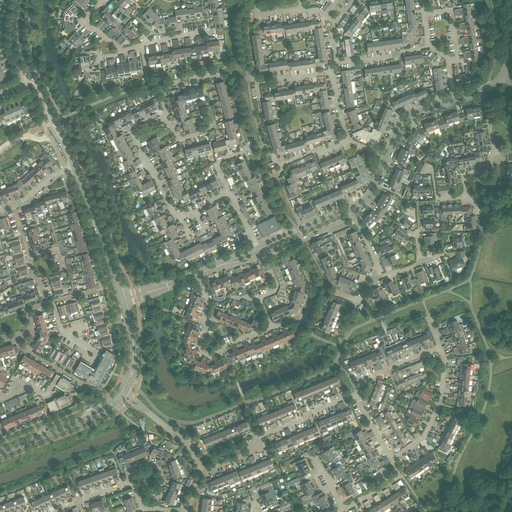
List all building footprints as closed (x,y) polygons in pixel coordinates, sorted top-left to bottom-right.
[(64,4),(75,15),(77,17),(78,17),(75,15),(79,10),(82,13),(81,12),(83,9),(74,0),(73,0),(75,1),(73,4),(71,3),(67,7),(64,4)] [(74,0),(83,9),(85,10),(82,7),(86,3),(89,6),(88,4),(90,1),(92,3),(89,0),(74,0)] [(376,11),(374,2),(369,3),(369,6),(366,6),(365,6),(368,11),(369,12),(376,11)] [(414,4),(406,5),(407,11),(415,10),(414,9),(414,5),(416,5),(416,2),(414,3),(414,4)] [(219,8),(218,3),(208,4),(209,8),(206,9),(206,11),(209,11),(209,10),(212,9),(222,8),(219,8)] [(363,5),(361,8),(357,12),(365,18),(369,12),(368,11),(365,6),(363,3),(362,5),(363,5)] [(464,8),(457,9),(454,10),(455,13),(457,13),(472,11),(470,3),(463,5),(464,8)] [(61,21),(73,20),(72,18),(75,15),(64,4),(67,7),(63,12),(64,13),(63,15),(63,17),(59,18),(61,18),(61,21)] [(103,25),(111,16),(107,12),(109,9),(106,7),(99,14),(102,17),(101,18),(103,20),(101,23),(103,25)] [(196,8),(197,17),(201,17),(202,20),(204,19),(204,16),(203,16),(201,7),(196,8)] [(146,23),(148,21),(155,13),(149,8),(143,15),(146,19),(144,21),(146,23)] [(191,18),(189,8),(183,9),(184,19),(188,19),(189,22),(191,21),(191,18)] [(197,17),(196,8),(189,8),(191,18),(195,18),(195,21),(198,20),(197,17)] [(223,15),(222,8),(212,9),(213,14),(210,15),(210,17),(214,17),(223,15)] [(415,10),(407,11),(408,17),(415,16),(415,15),(415,11),(417,11),(417,8),(414,9),(415,10)] [(183,9),(175,11),(176,16),(177,20),(182,20),(182,23),(185,22),(184,19),(183,9)] [(465,15),(465,19),(473,18),(472,11),(457,13),(458,16),(465,15)] [(365,18),(357,12),(354,17),(362,22),(365,18)] [(160,18),(155,13),(148,21),(151,23),(149,26),(151,27),(153,25),(160,18)] [(416,22),(416,21),(416,17),(418,16),(418,14),(415,15),(415,16),(408,17),(409,23),(416,22)] [(224,22),(223,15),(214,17),(214,21),(211,21),(211,24),(214,23),(224,22)] [(110,26),(116,20),(111,16),(103,25),(105,27),(108,24),(110,26)] [(178,26),(177,20),(176,16),(171,17),(172,27),(176,26),(177,30),(179,29),(178,26)] [(171,17),(161,19),(163,28),(170,27),(170,31),(173,30),(172,27),(171,17)] [(354,17),(351,21),(358,27),(362,22),(354,17)] [(161,19),(160,18),(153,25),(157,29),(160,29),(161,32),(163,32),(163,28),(161,19)] [(473,18),(465,19),(466,23),(459,24),(459,27),(474,25),(473,18)] [(275,24),(276,32),(284,31),(283,26),(282,26),(281,19),(278,20),(279,24),(275,24)] [(65,37),(76,26),(73,23),(73,20),(61,21),(61,24),(59,24),(63,24),(63,27),(65,29),(64,30),(68,34),(65,37)] [(112,33),(120,24),(116,20),(110,26),(112,28),(109,31),(112,33)] [(284,31),(285,31),(286,33),(292,32),(290,20),(288,21),(288,25),(283,26),(284,31)] [(314,21),(315,29),(322,28),(321,22),(316,22),(316,20),(314,21)] [(410,29),(417,28),(417,23),(419,22),(419,20),(416,21),(416,22),(409,23),(410,29)] [(351,21),(347,26),(355,32),(358,27),(351,21)] [(225,27),(224,22),(214,23),(215,27),(212,28),(212,30),(216,30),(216,29),(225,27)] [(78,23),(76,26),(65,37),(67,36),(70,39),(68,40),(73,44),(70,47),(80,36),(76,32),(79,29),(77,30),(74,28),(78,24),(78,23)] [(120,24),(112,33),(114,35),(117,32),(119,34),(120,33),(125,28),(120,24)] [(467,29),(467,33),(475,32),(474,25),(459,27),(460,30),(467,29)] [(126,26),(125,28),(120,33),(122,35),(120,38),(122,40),(130,30),(126,26)] [(351,37),(355,32),(347,26),(344,31),(346,33),(344,35),(351,37)] [(252,36),(259,35),(258,27),(256,27),(256,29),(251,30),(252,36)] [(407,34),(416,41),(419,37),(419,36),(418,38),(415,36),(414,36),(414,35),(416,34),(415,28),(417,28),(410,29),(406,29),(407,34)] [(80,36),(70,47),(73,44),(77,48),(88,37),(87,37),(84,40),(82,37),(84,35),(82,34),(86,30),(86,29),(80,36)] [(130,30),(122,40),(124,42),(127,39),(129,41),(134,36),(136,38),(139,35),(133,29),(131,31),(130,30)] [(475,32),(467,33),(468,37),(461,38),(461,41),(476,39),(475,32)] [(416,41),(407,34),(402,35),(402,38),(404,46),(404,44),(410,43),(410,40),(411,42),(414,44),(413,45),(416,41)] [(342,40),(343,45),(352,44),(351,37),(344,35),(344,39),(342,40)] [(469,44),(470,47),(477,46),(476,39),(461,41),(462,45),(469,44)] [(463,52),(463,56),(478,53),(477,46),(470,47),(470,51),(463,52)] [(79,63),(90,61),(90,56),(92,55),(91,51),(85,52),(81,52),(80,53),(81,57),(79,57),(79,63)] [(411,64),(417,63),(416,55),(415,56),(411,56),(411,53),(409,54),(409,56),(410,56),(411,64)] [(417,63),(423,62),(422,54),(417,55),(417,53),(415,53),(415,56),(416,55),(417,63)] [(424,66),(428,65),(435,56),(431,53),(432,54),(430,56),(430,58),(429,58),(429,55),(423,56),(422,54),(423,62),(424,66)] [(479,61),(478,53),(463,56),(464,59),(471,58),(472,62),(479,61)] [(405,65),(411,64),(410,56),(409,56),(405,57),(405,54),(403,55),(403,57),(404,57),(405,65)] [(310,55),(307,56),(309,68),(315,67),(315,65),(314,59),(310,60),(310,55)] [(435,56),(428,65),(429,70),(433,69),(440,68),(438,68),(437,62),(435,62),(435,61),(436,61),(438,58),(439,59),(435,56)] [(137,60),(137,57),(134,57),(136,72),(137,72),(143,71),(141,60),(137,60)] [(289,63),(287,63),(286,57),(284,57),(284,61),(281,62),(282,69),(289,68),(289,63)] [(322,64),(328,63),(327,57),(319,58),(320,67),(323,66),(322,64)] [(289,63),(289,68),(290,68),(291,68),(291,71),(297,70),(296,58),(293,58),(294,62),(289,63)] [(84,74),(86,76),(93,67),(91,65),(90,62),(90,61),(79,63),(80,69),(82,69),(83,71),(85,73),(84,74)] [(125,64),(125,61),(123,61),(125,76),(131,75),(129,62),(129,64),(125,64)] [(263,73),(265,72),(264,64),(256,65),(257,71),(262,71),(263,73)] [(117,65),(117,68),(114,68),(113,65),(111,65),(113,79),(114,79),(119,79),(117,65)] [(466,74),(462,75),(464,82),(471,81),(469,66),(465,67),(466,74)] [(96,69),(93,67),(86,76),(89,78),(91,77),(93,78),(95,78),(95,80),(101,79),(102,83),(100,68),(96,69)] [(100,68),(102,83),(108,82),(106,68),(105,68),(103,68),(104,72),(100,72),(100,68)] [(464,82),(462,75),(459,75),(458,68),(454,68),(456,83),(464,82)] [(6,74),(0,77),(0,83),(8,79),(6,74)] [(216,84),(218,90),(229,86),(229,84),(225,85),(224,81),(216,84)] [(295,90),(294,90),(294,95),(302,94),(301,86),(297,87),(297,83),(294,83),(295,90)] [(326,90),(326,84),(320,85),(320,83),(318,83),(319,91),(326,90)] [(202,86),(195,88),(198,98),(204,96),(202,86)] [(229,86),(218,90),(219,95),(227,93),(226,90),(230,89),(229,86)] [(293,98),(293,95),(294,95),(294,90),(288,90),(288,86),(286,87),(286,91),(287,99),(293,98)] [(444,92),(443,87),(443,86),(436,87),(436,92),(434,92),(434,95),(437,94),(437,93),(444,92)] [(192,99),(198,98),(195,88),(189,89),(192,99)] [(186,101),(192,99),(189,89),(183,91),(187,104),(186,101)] [(420,92),(423,99),(429,97),(426,90),(420,92)] [(184,95),(178,96),(178,98),(177,98),(176,100),(184,105),(187,104),(183,91),(184,95)] [(420,104),(419,101),(418,102),(415,95),(414,92),(408,95),(411,102),(413,101),(415,106),(420,104)] [(420,92),(415,95),(418,102),(419,101),(423,99),(420,92)] [(262,96),(263,102),(270,101),(269,93),(267,93),(267,95),(262,96)] [(406,104),(411,102),(408,95),(403,97),(406,104)] [(406,104),(403,97),(397,100),(400,107),(406,104)] [(24,103),(21,104),(26,115),(30,113),(24,98),(22,99),(24,103)] [(147,102),(152,111),(158,109),(156,106),(159,105),(156,98),(147,102)] [(232,98),(221,101),(222,107),(230,105),(229,101),(233,100),(232,98)] [(21,117),(26,115),(21,104),(19,100),(17,101),(19,105),(16,106),(21,117)] [(175,103),(173,104),(175,110),(185,108),(184,105),(176,100),(175,103)] [(395,109),(400,107),(397,100),(393,102),(391,100),(389,100),(391,103),(392,103),(395,109)] [(147,102),(142,105),(146,114),(152,111),(147,102)] [(20,117),(21,117),(16,106),(15,103),(13,103),(14,107),(12,109),(16,118),(20,116),(20,117)] [(10,109),(7,111),(12,121),(16,119),(16,118),(12,109),(10,105),(8,106),(10,109)] [(142,105),(136,108),(140,117),(146,114),(142,105)] [(230,105),(222,107),(224,113),(236,110),(235,107),(231,108),(230,105)] [(7,123),(12,121),(7,111),(5,107),(3,108),(5,112),(2,113),(2,114),(0,115),(3,121),(5,120),(7,123)] [(383,113),(390,116),(393,110),(386,107),(383,113)] [(131,111),(135,120),(140,117),(136,108),(131,111)] [(187,114),(185,108),(175,110),(177,116),(187,114)] [(462,114),(464,121),(468,120),(467,118),(473,117),(472,108),(466,109),(466,113),(462,114)] [(130,109),(124,112),(128,121),(133,118),(135,120),(131,111),(130,109)] [(350,118),(357,115),(355,109),(348,112),(348,111),(345,113),(346,115),(348,114),(350,118)] [(236,110),(224,113),(226,119),(233,117),(232,113),(236,112),(236,110)] [(323,116),(324,119),(335,116),(335,114),(331,115),(330,111),(323,113),(322,111),(315,114),(316,118),(323,116)] [(124,112),(118,114),(123,123),(128,121),(124,112)] [(457,112),(451,114),(453,122),(459,120),(460,122),(464,121),(462,114),(458,116),(457,112)] [(383,113),(381,119),(388,122),(390,116),(383,113)] [(112,117),(117,126),(123,123),(118,114),(112,117)] [(192,119),(188,119),(187,114),(177,116),(179,122),(192,119)] [(446,120),(442,122),(444,128),(448,127),(448,124),(453,122),(451,114),(444,116),(446,120)] [(350,125),(360,121),(357,115),(350,118),(352,123),(350,124),(350,125)] [(336,118),(335,116),(324,119),(326,125),(333,123),(332,119),(336,118)] [(108,123),(107,126),(113,128),(113,127),(115,126),(115,127),(117,126),(112,117),(106,120),(108,123)] [(179,122),(179,123),(182,122),(184,128),(193,125),(192,119),(179,122)] [(381,119),(379,124),(386,127),(388,122),(381,119)] [(434,132),(444,128),(442,122),(437,123),(436,119),(430,122),(433,130),(434,132)] [(232,120),(225,122),(226,128),(238,125),(237,123),(233,124),(232,120)] [(360,121),(350,125),(350,126),(353,125),(354,128),(352,129),(353,131),(355,130),(355,129),(362,127),(360,121)] [(269,132),(276,129),(275,126),(279,125),(278,122),(267,126),(269,132)] [(425,128),(422,130),(426,136),(429,134),(427,132),(433,130),(430,122),(424,124),(425,128)] [(383,133),(386,127),(379,124),(376,130),(382,132),(383,133)] [(184,128),(185,134),(195,131),(193,125),(184,128)] [(238,125),(226,128),(228,134),(235,132),(234,128),(238,127),(238,125)] [(103,130),(106,136),(115,131),(114,130),(113,129),(113,128),(107,126),(106,128),(103,130)] [(337,134),(335,128),(328,130),(330,138),(332,138),(332,136),(337,134)] [(373,128),(371,133),(376,143),(381,141),(379,142),(378,139),(376,138),(377,137),(379,138),(382,132),(376,130),(373,128)] [(315,134),(311,135),(313,143),(319,141),(316,129),(314,130),(315,134)] [(318,129),(316,129),(319,141),(325,139),(325,138),(323,132),(319,133),(318,129)] [(364,140),(367,131),(363,129),(352,134),(354,139),(354,137),(357,136),(357,134),(358,135),(357,137),(364,140)] [(423,138),(426,136),(422,130),(418,133),(415,130),(411,134),(419,143),(423,138)] [(476,140),(485,138),(484,138),(484,134),(484,132),(481,132),(480,130),(473,131),(473,133),(474,133),(475,133),(475,136),(476,140)] [(118,137),(115,131),(106,136),(109,141),(118,137)] [(113,139),(116,145),(125,140),(122,135),(124,134),(123,131),(120,133),(121,135),(118,137),(109,141),(109,142),(113,139)] [(371,133),(367,131),(364,140),(370,142),(371,140),(371,142),(372,145),(371,145),(376,143),(371,133)] [(235,132),(228,134),(229,140),(235,138),(236,141),(238,140),(237,138),(235,132)] [(305,140),(306,145),(307,145),(313,143),(311,135),(308,136),(307,132),(304,133),(306,139),(305,140)] [(282,134),(270,137),(272,143),(279,141),(278,137),(282,136),(282,134)] [(417,148),(415,146),(419,143),(411,134),(406,139),(409,142),(407,146),(413,150),(413,149),(415,150),(417,148)] [(301,141),(297,142),(299,150),(305,148),(305,145),(306,145),(305,140),(303,140),(302,136),(300,137),(301,141)] [(151,147),(160,143),(157,137),(148,141),(151,147)] [(217,143),(213,144),(215,152),(221,150),(218,138),(216,139),(217,143)] [(220,138),(218,138),(221,150),(227,149),(225,141),(221,142),(220,138)] [(299,150),(297,142),(294,143),(293,139),(290,140),(294,151),(299,150)] [(116,145),(119,151),(128,146),(125,140),(116,145)] [(203,143),(206,153),(212,151),(209,142),(203,143)] [(160,143),(151,147),(154,153),(158,151),(167,147),(167,146),(163,148),(160,143)] [(197,145),(200,155),(206,153),(203,143),(197,145)] [(197,145),(191,147),(194,157),(200,155),(197,145)] [(119,151),(121,156),(131,152),(128,146),(119,151)] [(414,150),(413,150),(407,146),(405,150),(401,148),(399,154),(407,158),(408,155),(408,154),(414,154),(414,150)] [(167,147),(158,151),(161,156),(170,152),(167,147)] [(187,158),(194,157),(191,147),(184,149),(187,158)] [(281,155),(283,155),(281,147),(274,149),(275,155),(280,153),(281,155)] [(40,158),(42,160),(48,167),(52,163),(46,157),(49,155),(45,151),(43,153),(44,154),(40,158)] [(478,152),(476,152),(474,155),(474,156),(475,156),(476,162),(479,162),(485,161),(484,155),(483,151),(478,152)] [(122,163),(131,159),(134,157),(131,152),(121,156),(124,162),(122,163)] [(161,163),(173,157),(170,152),(161,156),(163,162),(161,163)] [(343,154),(342,152),(340,152),(341,155),(338,156),(337,154),(336,154),(340,164),(345,161),(343,154)] [(331,156),(330,157),(334,166),(340,164),(336,154),(335,155),(336,157),(332,159),(331,156)] [(356,167),(361,156),(356,154),(357,155),(356,158),(357,159),(356,160),(355,157),(348,160),(352,168),(356,167)] [(405,163),(407,158),(399,154),(396,160),(400,162),(399,165),(406,167),(407,164),(405,163)] [(457,165),(455,156),(452,154),(449,159),(445,159),(444,160),(443,159),(443,160),(452,166),(456,165),(457,165)] [(457,165),(456,165),(457,169),(460,168),(463,167),(463,168),(462,158),(461,158),(461,155),(455,156),(457,165)] [(361,156),(356,167),(358,170),(367,167),(364,161),(362,162),(361,161),(363,161),(364,158),(366,158),(361,156)] [(164,169),(173,164),(171,159),(173,158),(173,157),(161,163),(164,169)] [(318,157),(316,158),(319,164),(320,164),(323,171),(329,168),(326,161),(321,163),(318,157)] [(334,166),(330,157),(329,157),(330,160),(326,161),(329,168),(334,166)] [(131,159),(122,163),(125,168),(134,164),(131,159)] [(42,160),(38,164),(43,170),(48,167),(42,160)] [(308,163),(312,172),(318,170),(314,160),(308,163)] [(445,172),(447,172),(452,171),(452,166),(443,160),(444,161),(443,162),(445,172)] [(235,165),(238,171),(247,166),(244,161),(235,165)] [(308,163),(302,165),(306,175),(312,172),(308,163)] [(33,168),(39,174),(43,170),(38,164),(33,168)] [(126,175),(126,176),(135,171),(137,170),(134,164),(125,168),(128,174),(126,175)] [(173,164),(164,169),(167,174),(176,170),(173,164)] [(511,164),(501,166),(503,176),(508,175),(508,174),(511,173),(511,164)] [(300,177),(306,175),(302,165),(296,168),(300,177)] [(250,172),(247,166),(238,171),(240,174),(241,176),(250,172)] [(360,175),(371,179),(372,176),(368,174),(369,173),(367,167),(358,170),(360,174),(360,175)] [(394,175),(402,178),(404,175),(405,175),(407,170),(401,167),(400,170),(396,169),(395,171),(396,171),(394,175),(394,174),(394,175)] [(33,168),(29,172),(35,178),(38,176),(41,180),(43,178),(40,176),(39,174),(33,168)] [(298,178),(300,177),(296,168),(290,170),(291,172),(290,172),(289,175),(298,178)] [(179,175),(176,170),(167,174),(170,180),(179,175)] [(129,181),(138,176),(135,171),(126,176),(129,181)] [(29,172),(25,176),(31,182),(35,178),(29,172)] [(252,178),(250,172),(241,176),(243,182),(255,177),(255,176),(252,178)] [(179,175),(170,180),(168,181),(170,187),(179,182),(177,177),(179,176),(179,175)] [(287,179),(290,184),(299,180),(298,178),(289,175),(288,177),(289,178),(287,179)] [(357,180),(360,187),(360,185),(365,183),(364,180),(365,180),(366,181),(368,182),(369,183),(371,179),(360,175),(356,177),(357,180)] [(391,180),(400,184),(401,181),(402,181),(403,180),(402,179),(402,178),(394,175),(393,177),(392,180),(391,180)] [(26,186),(31,182),(25,176),(19,181),(22,186),(25,184),(26,186)] [(129,181),(131,187),(140,182),(138,176),(129,181)] [(209,179),(214,188),(219,185),(215,176),(209,179)] [(255,177),(243,182),(244,182),(246,181),(248,187),(258,182),(255,177)] [(204,182),(208,191),(214,188),(209,179),(204,182)] [(286,186),(289,192),(298,188),(296,182),(299,181),(299,180),(290,184),(286,186)] [(360,187),(357,180),(351,182),(354,189),(360,187)] [(400,185),(400,184),(391,180),(390,183),(391,183),(389,186),(393,188),(392,191),(397,193),(399,190),(398,190),(399,187),(400,187),(401,185),(400,185)] [(17,183),(12,185),(15,193),(21,191),(19,188),(22,186),(19,181),(17,183)] [(151,181),(145,184),(150,193),(156,190),(151,181)] [(138,196),(140,192),(142,186),(141,185),(140,184),(141,183),(140,182),(131,187),(136,197),(138,196)] [(179,182),(170,187),(173,192),(182,188),(179,182)] [(198,184),(203,196),(204,196),(203,194),(208,191),(204,182),(198,184)] [(260,188),(258,182),(248,187),(251,192),(260,188)] [(346,185),(349,192),(354,189),(351,182),(346,185)] [(142,186),(140,192),(142,193),(144,196),(150,193),(145,184),(144,184),(144,185),(143,186),(142,186)] [(203,196),(198,184),(197,185),(199,187),(193,189),(198,199),(203,196)] [(12,185),(7,187),(10,195),(15,193),(12,185)] [(340,187),(341,189),(344,196),(345,196),(344,194),(349,192),(346,185),(340,187)] [(7,187),(1,189),(4,198),(10,195),(7,187)] [(182,188),(173,192),(176,198),(178,198),(180,199),(183,190),(182,188)] [(260,188),(251,192),(254,198),(252,199),(263,194),(260,188)] [(298,188),(289,192),(291,198),(301,194),(298,188)] [(183,190),(180,199),(183,200),(184,200),(184,201),(190,198),(192,201),(186,189),(184,190),(183,190)] [(198,199),(193,189),(188,192),(186,189),(192,201),(198,199)] [(336,192),(339,199),(344,196),(341,189),(336,192)] [(330,194),(333,201),(339,199),(336,192),(330,194)] [(56,195),(58,203),(64,201),(61,193),(56,195)] [(380,199),(390,205),(393,199),(395,196),(388,193),(387,195),(383,193),(380,199)] [(263,194),(252,199),(255,205),(264,200),(261,195),(263,194)] [(325,196),(328,204),(333,201),(330,194),(325,196)] [(58,203),(56,195),(50,197),(53,205),(58,203)] [(319,199),(322,206),(328,204),(325,196),(319,199)] [(53,205),(50,197),(44,198),(48,209),(47,206),(53,205)] [(39,203),(42,211),(48,209),(44,198),(45,201),(39,203)] [(322,206),(319,199),(314,201),(317,208),(316,208),(317,211),(319,210),(318,208),(322,206)] [(380,206),(378,210),(383,214),(386,210),(390,205),(380,199),(377,204),(380,206)] [(264,200),(255,205),(258,211),(267,206),(264,200)] [(309,202),(311,205),(302,209),(301,205),(295,207),(299,216),(301,215),(301,213),(302,213),(305,219),(315,214),(312,208),(315,207),(312,201),(309,202)] [(39,203),(34,204),(38,215),(43,213),(42,211),(39,203)] [(35,207),(29,208),(32,217),(35,216),(36,219),(39,218),(38,215),(34,204),(35,207)] [(146,209),(149,215),(158,211),(155,205),(146,209)] [(440,214),(443,214),(444,214),(444,215),(446,215),(446,214),(449,214),(449,205),(445,205),(442,205),(442,209),(440,209),(440,214)] [(209,216),(218,211),(215,206),(206,210),(209,216)] [(269,212),(267,206),(258,211),(260,216),(269,212)] [(433,206),(422,207),(422,214),(433,214),(433,206)] [(467,207),(461,207),(462,213),(462,214),(463,215),(464,217),(466,217),(472,216),(471,213),(472,213),(471,206),(467,207)] [(27,218),(32,217),(29,208),(24,210),(27,218)] [(372,210),(368,215),(374,221),(376,223),(380,218),(383,214),(378,210),(375,213),(372,210)] [(149,215),(151,221),(160,216),(158,211),(149,215)] [(220,211),(218,211),(209,216),(212,222),(215,221),(224,216),(223,216),(221,217),(220,216),(222,215),(220,211)] [(75,212),(66,215),(63,216),(65,221),(68,220),(77,217),(75,212)] [(410,230),(410,229),(411,230),(413,227),(412,226),(414,224),(407,219),(409,217),(403,213),(399,218),(403,221),(401,224),(410,230)] [(154,220),(156,225),(165,221),(163,215),(160,216),(151,221),(152,221),(154,220)] [(369,226),(374,221),(368,215),(363,219),(368,224),(369,226)] [(215,221),(217,226),(226,221),(224,216),(215,221)] [(281,229),(274,216),(256,225),(261,234),(262,233),(264,237),(263,238),(281,229)] [(1,219),(4,228),(8,227),(9,229),(11,229),(7,217),(1,219)] [(78,223),(77,217),(68,220),(70,226),(78,223)] [(435,220),(423,220),(423,228),(435,227),(435,220)] [(168,226),(165,221),(156,225),(159,231),(168,226)] [(227,224),(226,221),(217,226),(220,232),(231,226),(230,222),(227,224)] [(80,228),(78,223),(70,226),(71,229),(68,230),(68,232),(72,231),(80,228)] [(164,229),(166,235),(176,230),(173,224),(168,226),(159,231),(164,229)] [(222,234),(222,235),(228,237),(229,235),(232,233),(231,231),(233,230),(231,226),(220,232),(221,233),(222,233),(222,234)] [(399,231),(395,237),(404,243),(403,245),(403,246),(409,237),(404,234),(406,231),(399,226),(397,230),(399,231)] [(28,230),(29,236),(38,233),(41,232),(39,227),(28,230)] [(80,228),(72,231),(73,237),(82,234),(80,228)] [(178,236),(176,230),(166,235),(169,240),(164,243),(173,239),(178,236)] [(350,240),(358,237),(356,231),(352,233),(349,234),(348,235),(350,240)] [(425,237),(425,243),(433,243),(433,239),(437,239),(436,233),(430,233),(430,236),(425,237)] [(82,234),(73,237),(70,237),(72,243),(83,239),(82,234)] [(227,240),(228,237),(222,235),(222,236),(220,237),(220,236),(218,237),(223,246),(229,243),(227,240)] [(314,249),(323,245),(322,242),(325,240),(323,236),(317,238),(318,241),(311,244),(314,249)] [(456,236),(452,236),(453,244),(457,244),(457,247),(464,247),(464,242),(462,242),(462,237),(456,237),(456,236)] [(223,246),(218,237),(213,240),(217,249),(223,246)] [(361,242),(358,237),(350,240),(352,246),(361,242)] [(12,248),(21,245),(19,239),(7,242),(8,244),(10,243),(12,248)] [(76,244),(77,248),(85,245),(83,239),(72,243),(73,245),(76,244)] [(164,243),(166,248),(176,244),(173,239),(164,243)] [(213,240),(207,242),(211,251),(217,249),(213,240)] [(379,242),(381,246),(379,247),(381,253),(388,251),(389,253),(394,251),(392,246),(389,247),(388,245),(389,244),(389,243),(388,240),(387,240),(379,242)] [(211,251),(207,242),(202,245),(206,254),(211,251)] [(363,248),(361,242),(352,246),(355,251),(363,248)] [(201,243),(195,246),(199,255),(205,252),(206,254),(202,245),(201,243)] [(169,254),(178,249),(176,244),(166,248),(169,254)] [(323,245),(314,249),(316,248),(318,254),(327,250),(331,249),(330,246),(326,248),(325,244),(323,245)] [(10,253),(11,255),(22,251),(21,246),(21,245),(12,248),(13,252),(10,253)] [(87,250),(85,245),(77,248),(78,251),(75,252),(76,254),(87,250)] [(189,248),(194,257),(199,255),(195,246),(189,248)] [(189,248),(184,251),(188,260),(194,257),(189,248)] [(365,253),(363,248),(355,251),(357,257),(365,253)] [(179,251),(178,249),(169,254),(172,260),(175,259),(178,260),(180,253),(179,253),(178,252),(179,251)] [(24,257),(22,251),(11,255),(11,256),(14,256),(15,260),(24,257)] [(181,254),(180,253),(178,260),(181,260),(182,263),(188,260),(184,251),(182,252),(182,253),(181,254)] [(457,258),(448,261),(452,270),(465,265),(462,258),(465,257),(465,256),(464,257),(464,251),(457,252),(457,257),(457,258)] [(366,255),(365,253),(357,257),(359,262),(369,258),(368,256),(367,255),(366,255)] [(286,263),(291,260),(289,255),(281,258),(283,264),(286,263)] [(396,255),(395,255),(394,255),(385,259),(384,256),(380,258),(384,267),(388,265),(390,264),(390,265),(396,263),(396,262),(396,261),(395,261),(395,260),(398,258),(397,255),(396,255)] [(323,265),(331,261),(329,256),(321,259),(323,265)] [(14,265),(14,267),(26,264),(24,258),(24,257),(15,260),(16,264),(14,265)] [(90,264),(89,259),(81,261),(82,264),(80,265),(80,267),(90,264)] [(288,268),(296,265),(294,259),(291,260),(286,263),(288,268)] [(334,267),(331,261),(323,265),(326,270),(334,267)] [(27,269),(26,264),(14,267),(15,268),(17,268),(19,272),(28,270),(28,269),(27,269)] [(166,265),(163,269),(169,273),(172,269),(166,265)] [(299,270),(296,265),(288,268),(290,274),(299,270)] [(371,265),(362,265),(362,266),(361,268),(362,269),(361,272),(367,274),(368,271),(369,272),(371,265)] [(336,273),(334,267),(326,270),(326,272),(325,273),(327,276),(335,273),(336,273)] [(435,279),(438,278),(439,281),(444,278),(445,276),(443,272),(440,273),(438,267),(433,269),(433,267),(428,269),(430,274),(433,273),(435,279)] [(251,269),(255,277),(260,275),(262,278),(265,277),(261,269),(259,270),(257,268),(254,269),(253,268),(251,269)] [(246,272),(249,280),(255,277),(251,269),(249,270),(249,271),(246,272)] [(28,270),(19,272),(20,277),(17,277),(18,279),(29,276),(28,270)] [(93,276),(92,270),(83,272),(84,276),(82,276),(83,278),(85,278),(93,276)] [(301,276),(299,270),(290,274),(293,279),(301,276)] [(415,279),(416,283),(419,289),(422,288),(420,284),(427,281),(423,271),(416,273),(417,278),(415,279)] [(61,273),(62,274),(50,277),(52,283),(61,281),(60,276),(62,276),(63,278),(65,277),(64,272),(61,273)] [(240,273),(244,282),(249,280),(246,272),(243,274),(242,272),(240,273)] [(244,282),(240,273),(238,274),(238,276),(235,277),(238,285),(238,284),(239,287),(245,285),(244,282)] [(336,276),(335,273),(327,276),(330,283),(336,286),(340,277),(339,278),(336,276)] [(233,287),(229,278),(228,274),(225,275),(226,277),(223,278),(226,286),(231,283),(233,287)] [(302,278),(301,276),(293,279),(295,285),(296,284),(304,281),(303,277),(302,278)] [(341,286),(342,287),(346,279),(340,276),(340,277),(336,286),(340,287),(341,286)] [(410,281),(410,280),(408,276),(401,279),(404,285),(403,286),(404,289),(413,286),(412,286),(415,285),(413,280),(410,281)] [(238,285),(235,277),(232,278),(231,277),(229,278),(233,287),(238,285)] [(226,286),(223,278),(219,279),(219,278),(216,279),(220,288),(226,286)] [(208,282),(213,295),(216,294),(215,290),(220,288),(216,279),(214,280),(215,281),(211,283),(210,281),(208,282)] [(351,281),(346,279),(342,287),(348,289),(351,281)] [(52,283),(53,290),(65,286),(65,285),(62,285),(61,281),(52,283)] [(307,287),(304,281),(296,284),(298,288),(296,291),(305,294),(307,287)] [(357,283),(351,281),(348,289),(353,291),(355,287),(356,284),(357,283)] [(394,287),(392,281),(385,284),(388,293),(392,292),(393,296),(400,293),(397,286),(394,287)] [(65,286),(53,290),(55,295),(55,296),(56,296),(64,293),(63,289),(66,288),(65,286)] [(373,292),(371,294),(373,299),(382,296),(383,298),(385,296),(383,291),(381,292),(379,287),(372,290),(373,292)] [(28,290),(29,292),(32,301),(37,299),(36,297),(36,295),(34,291),(31,292),(30,289),(28,290)] [(22,295),(25,301),(26,301),(27,303),(32,301),(29,292),(27,293),(27,292),(26,292),(25,291),(24,291),(23,290),(22,291),(23,295),(22,295)] [(190,299),(203,304),(204,302),(200,301),(202,294),(192,290),(190,293),(194,294),(192,300),(190,299)] [(295,290),(293,296),(301,299),(302,297),(303,298),(305,294),(296,291),(295,290)] [(16,297),(20,308),(25,306),(24,301),(25,301),(22,295),(16,297)] [(292,302),(300,305),(301,302),(300,301),(301,299),(293,296),(291,302),(292,302)] [(11,299),(12,301),(14,310),(20,308),(16,297),(15,298),(11,299)] [(101,303),(99,297),(87,300),(88,302),(90,302),(92,306),(101,303)] [(271,300),(270,297),(265,300),(267,305),(273,303),(271,300)] [(203,304),(190,299),(188,305),(197,308),(198,305),(202,307),(203,304)] [(339,304),(336,303),(332,301),(330,306),(327,304),(326,306),(330,308),(338,311),(341,305),(339,304)] [(71,303),(73,312),(78,311),(79,314),(80,313),(77,302),(71,303)] [(297,312),(300,305),(292,302),(290,305),(287,306),(291,315),(297,312)] [(1,305),(4,313),(10,311),(7,303),(1,305)] [(70,303),(65,305),(68,317),(70,316),(69,314),(73,312),(71,303),(70,303)] [(101,304),(101,303),(92,306),(93,310),(90,311),(91,313),(102,309),(101,304)] [(68,317),(65,305),(59,307),(58,307),(58,308),(59,308),(61,316),(66,315),(66,317),(68,317)] [(197,308),(188,305),(186,310),(187,311),(199,316),(199,313),(195,312),(197,308)] [(291,315),(287,306),(287,305),(281,308),(285,316),(286,315),(287,316),(291,315)] [(215,311),(217,312),(215,318),(218,319),(218,321),(220,322),(224,313),(220,311),(221,309),(217,307),(215,311)] [(279,318),(285,316),(281,308),(276,310),(279,318)] [(324,312),(327,313),(336,317),(338,311),(330,308),(328,311),(324,310),(324,312)] [(102,309),(91,313),(91,314),(94,314),(95,318),(104,315),(102,309)] [(273,321),(279,318),(276,310),(270,313),(273,321)] [(187,311),(185,317),(192,320),(194,316),(198,318),(199,316),(187,311)] [(224,313),(220,322),(222,322),(223,321),(226,322),(230,313),(228,312),(227,314),(224,313)] [(231,326),(236,315),(230,313),(226,322),(226,324),(231,326)] [(333,322),(336,317),(327,313),(326,317),(322,315),(321,317),(325,319),(333,322)] [(106,322),(104,315),(95,318),(96,322),(94,323),(94,325),(106,322)] [(237,327),(240,319),(241,317),(236,315),(231,326),(233,327),(234,326),(237,327)] [(251,324),(248,331),(249,332),(250,328),(252,329),(253,328),(256,329),(257,326),(260,327),(263,319),(260,318),(259,321),(253,319),(251,324)] [(242,331),(246,322),(240,319),(237,327),(241,328),(240,330),(242,331)] [(331,328),(333,322),(325,319),(324,323),(320,321),(319,323),(323,324),(331,328)] [(446,331),(459,325),(457,320),(448,324),(449,327),(445,328),(446,331)] [(195,323),(189,321),(188,324),(189,324),(187,330),(195,333),(199,334),(200,332),(196,330),(197,327),(194,326),(195,323)] [(107,327),(106,322),(94,325),(95,327),(97,326),(98,330),(108,327),(107,327)] [(251,324),(246,322),(242,331),(245,331),(245,330),(248,331),(251,324)] [(331,328),(323,324),(321,328),(318,327),(317,328),(321,330),(321,329),(329,333),(331,328)] [(452,334),(461,330),(463,329),(461,324),(459,325),(446,331),(447,333),(451,331),(452,334)] [(108,327),(98,330),(100,335),(97,335),(98,337),(109,334),(108,328),(108,327)] [(286,327),(284,328),(290,341),(290,340),(289,339),(295,337),(295,338),(298,337),(296,331),(293,332),(292,329),(288,331),(286,327)] [(284,343),(290,341),(284,328),(282,329),(284,333),(281,334),(284,343)] [(187,330),(185,335),(196,340),(197,338),(193,336),(195,333),(187,330)] [(427,334),(422,336),(425,344),(430,342),(430,341),(433,340),(429,330),(426,332),(427,334)] [(447,339),(448,342),(463,335),(461,330),(452,334),(453,337),(447,339)] [(279,345),(273,332),(271,333),(273,337),(269,339),(273,348),(273,347),(273,346),(278,344),(279,345)] [(279,345),(284,343),(281,334),(277,336),(275,332),(273,332),(279,345)] [(111,339),(109,334),(98,337),(98,339),(101,338),(102,342),(111,340),(111,339)] [(425,344),(422,336),(421,334),(416,336),(420,346),(425,344)] [(456,344),(465,340),(467,339),(465,334),(463,335),(448,342),(449,344),(455,341),(456,344)] [(196,340),(185,335),(183,341),(186,342),(186,345),(190,345),(190,344),(191,341),(196,342),(196,340)] [(268,350),(273,348),(269,339),(266,340),(264,336),(262,337),(268,350)] [(418,349),(417,347),(420,346),(416,336),(411,338),(412,340),(417,352),(419,351),(418,349)] [(262,342),(258,344),(262,352),(268,350),(262,337),(260,338),(262,342)] [(47,344),(38,339),(35,344),(43,348),(45,343),(47,344)] [(111,340),(102,342),(103,347),(101,348),(101,349),(113,346),(111,340)] [(400,341),(401,344),(405,352),(410,350),(407,342),(404,343),(403,340),(400,341)] [(407,342),(410,350),(413,349),(413,350),(414,353),(417,352),(412,340),(407,342)] [(467,345),(465,340),(456,344),(457,347),(453,348),(454,351),(467,345)] [(251,356),(256,354),(252,344),(249,345),(247,341),(245,342),(250,355),(251,356)] [(263,353),(262,352),(258,344),(255,345),(253,341),(251,342),(252,344),(256,354),(257,356),(263,353)] [(245,357),(250,355),(245,342),(243,343),(244,347),(241,349),(245,357)] [(395,356),(391,348),(390,346),(386,348),(384,343),(381,344),(382,347),(386,357),(389,356),(389,358),(395,356)] [(19,352),(18,349),(17,346),(13,347),(12,344),(7,346),(9,355),(10,355),(10,357),(17,355),(17,353),(19,352)] [(40,353),(43,348),(35,344),(33,349),(40,353)] [(400,354),(405,352),(401,344),(396,346),(400,354)] [(183,350),(185,356),(197,351),(196,349),(192,351),(190,347),(190,345),(186,345),(182,345),(182,346),(183,350)] [(467,345),(454,351),(455,353),(459,351),(460,354),(465,352),(465,354),(472,353),(471,347),(468,347),(467,345)] [(56,360),(60,352),(56,350),(58,347),(56,346),(50,357),(55,360),(56,360)] [(234,347),(239,360),(245,357),(241,349),(238,350),(236,346),(234,347)] [(400,354),(396,346),(391,348),(395,356),(400,354)] [(239,360),(234,347),(232,348),(233,352),(230,353),(231,356),(228,357),(231,363),(234,362),(233,361),(238,359),(239,360)] [(383,358),(386,357),(382,347),(374,350),(378,360),(383,358)] [(80,362),(75,371),(78,373),(79,373),(84,376),(87,379),(88,378),(91,380),(90,381),(98,386),(100,386),(103,380),(102,379),(103,377),(104,378),(108,371),(107,370),(110,365),(111,365),(115,358),(114,358),(115,355),(113,353),(113,349),(111,348),(108,349),(107,350),(106,350),(104,353),(106,354),(101,361),(99,360),(98,363),(100,364),(94,373),(91,372),(93,370),(88,367),(89,365),(86,363),(85,365),(80,362)] [(373,362),(378,360),(374,350),(371,351),(372,353),(370,354),(373,362)] [(187,362),(190,365),(196,360),(195,358),(193,355),(197,353),(197,351),(185,356),(187,362)] [(60,352),(56,360),(61,363),(67,353),(66,352),(64,354),(60,352)] [(67,353),(61,363),(66,366),(67,366),(71,358),(67,356),(69,353),(67,353)] [(365,356),(368,364),(373,362),(370,354),(365,356)] [(20,363),(25,366),(29,358),(25,355),(20,363)] [(363,366),(368,364),(365,356),(360,359),(363,366)] [(34,361),(29,358),(25,366),(29,369),(34,361)] [(71,358),(67,366),(67,367),(72,370),(78,359),(77,358),(75,360),(71,358)] [(194,368),(200,371),(205,359),(202,358),(201,362),(197,361),(196,360),(190,365),(191,365),(194,368)] [(218,358),(216,359),(221,370),(226,368),(227,369),(230,368),(227,362),(224,363),(223,360),(220,362),(218,358)] [(205,359),(200,371),(206,373),(207,370),(210,370),(210,373),(210,365),(208,365),(205,364),(207,360),(205,359)] [(215,373),(221,370),(216,359),(214,360),(215,364),(212,365),(210,365),(210,373),(215,373)] [(360,359),(355,361),(358,368),(363,366),(360,359)] [(461,369),(470,370),(471,364),(464,364),(464,360),(457,360),(457,366),(461,366),(461,369)] [(34,361),(29,369),(34,372),(39,364),(34,361)] [(353,371),(358,368),(355,361),(349,363),(353,371)] [(421,362),(415,364),(421,378),(427,376),(425,371),(421,372),(419,369),(423,367),(421,362)] [(44,366),(39,364),(34,372),(39,374),(44,366)] [(416,381),(421,378),(415,364),(410,366),(416,381)] [(48,369),(44,366),(39,374),(44,377),(48,369)] [(410,366),(404,369),(410,383),(416,381),(410,366)] [(48,369),(44,377),(48,380),(53,372),(48,369)] [(404,369),(399,371),(404,385),(410,383),(404,369)] [(399,387),(404,385),(399,371),(393,373),(399,387)] [(58,386),(67,392),(68,391),(69,391),(73,385),(70,383),(70,382),(63,378),(60,377),(60,376),(57,374),(52,382),(56,385),(57,384),(57,385),(58,385),(58,386)] [(331,378),(334,387),(339,385),(340,387),(342,387),(341,384),(340,384),(337,376),(331,378)] [(331,378),(326,381),(329,389),(334,387),(331,378)] [(320,383),(324,391),(329,389),(326,381),(320,383)] [(378,382),(375,388),(390,394),(393,395),(396,396),(397,394),(394,393),(391,391),(392,388),(387,386),(385,390),(382,388),(383,384),(378,382)] [(320,383),(315,385),(318,393),(324,391),(320,383)] [(315,385),(310,387),(313,395),(318,393),(315,385)] [(304,389),(308,397),(313,395),(310,387),(304,389)] [(375,388),(373,394),(388,399),(390,394),(375,388)] [(304,389),(299,391),(302,400),(308,397),(304,389)] [(415,395),(428,402),(424,400),(425,397),(429,399),(430,397),(431,397),(431,396),(431,395),(432,394),(423,389),(421,393),(419,391),(417,392),(415,395)] [(302,400),(299,391),(294,394),(297,402),(302,400)] [(68,394),(67,394),(57,399),(58,400),(56,400),(55,399),(47,403),(51,412),(59,409),(58,408),(61,406),(62,408),(69,404),(69,403),(72,401),(69,395),(68,394)] [(390,404),(386,403),(388,399),(373,394),(371,399),(392,407),(393,406),(390,404)] [(413,400),(411,403),(424,410),(420,408),(421,405),(425,407),(426,405),(427,405),(427,404),(427,403),(428,402),(415,395),(415,396),(419,397),(417,401),(415,399),(413,400)] [(384,407),(388,409),(388,408),(391,409),(392,407),(371,399),(369,405),(383,411),(384,407)] [(36,402),(37,404),(41,414),(47,412),(47,413),(47,412),(43,403),(40,404),(38,400),(36,402)] [(289,406),(292,414),(298,412),(295,404),(293,400),(288,403),(289,406)] [(407,411),(420,418),(421,416),(422,415),(421,414),(422,413),(418,411),(420,408),(424,410),(411,403),(409,407),(410,409),(412,410),(411,413),(407,411)] [(38,416),(41,414),(37,404),(32,406),(32,408),(37,418),(39,417),(38,416)] [(284,408),(287,416),(292,414),(289,406),(284,408)] [(346,407),(343,408),(344,410),(348,419),(349,422),(355,420),(350,409),(347,410),(346,407)] [(32,408),(28,410),(31,419),(34,417),(35,419),(37,418),(32,408)] [(279,410),(282,418),(287,416),(284,408),(279,410)] [(28,420),(31,419),(28,410),(23,412),(27,422),(29,422),(28,420)] [(273,412),(276,420),(282,418),(279,410),(273,412)] [(342,412),(339,413),(343,421),(348,419),(344,410),(342,411),(342,412)] [(343,421),(339,413),(335,415),(335,414),(336,413),(335,411),(333,412),(337,423),(343,421)] [(378,424),(392,416),(389,411),(384,414),(386,417),(383,419),(380,415),(375,418),(378,424)] [(420,418),(407,411),(405,415),(406,417),(408,418),(407,422),(416,426),(416,424),(417,424),(418,423),(417,422),(418,421),(414,419),(416,416),(420,418)] [(23,412),(18,414),(21,423),(24,421),(25,423),(27,422),(23,412)] [(268,414),(271,423),(276,420),(273,412),(268,414)] [(332,416),(329,417),(332,426),(337,423),(333,412),(330,413),(332,416)] [(446,418),(459,425),(461,420),(459,419),(461,416),(455,413),(453,416),(453,415),(451,418),(447,416),(446,418)] [(13,416),(17,427),(19,426),(18,424),(21,423),(18,414),(13,416)] [(271,423),(268,414),(263,417),(266,425),(271,423)] [(325,415),(322,416),(327,428),(332,426),(329,417),(325,419),(324,418),(325,417),(325,415)] [(13,416),(8,418),(11,427),(14,426),(15,427),(17,427),(13,416)] [(321,430),(327,428),(322,416),(320,417),(321,421),(318,422),(321,430)] [(395,421),(392,416),(378,424),(381,429),(395,421)] [(2,419),(2,421),(7,431),(9,430),(8,428),(11,427),(8,418),(7,417),(2,419)] [(266,425),(263,417),(257,419),(259,424),(260,427),(259,427),(261,430),(263,429),(262,426),(266,425)] [(459,425),(446,418),(445,421),(449,423),(448,425),(456,429),(459,425)] [(241,424),(244,432),(250,430),(247,424),(247,422),(248,421),(247,419),(245,419),(246,422),(241,424)] [(381,429),(384,434),(398,426),(395,421),(381,429)] [(236,426),(239,434),(244,432),(241,424),(236,426)] [(456,429),(448,425),(447,428),(443,426),(441,428),(454,434),(456,429)] [(230,428),(234,436),(239,434),(236,426),(230,428)] [(311,428),(314,437),(320,434),(316,426),(311,428)] [(398,426),(384,434),(387,439),(401,432),(398,426)] [(225,431),(228,439),(234,436),(230,428),(225,431)] [(314,437),(311,428),(306,431),(309,439),(314,437)] [(454,434),(441,428),(440,430),(444,432),(443,435),(451,439),(454,434)] [(357,440),(364,435),(361,430),(354,434),(357,440)] [(220,433),(223,441),(228,439),(225,431),(220,433)] [(306,431),(300,433),(304,441),(309,439),(306,431)] [(404,437),(401,432),(387,439),(390,445),(404,437)] [(214,435),(218,443),(223,441),(220,433),(214,435)] [(289,436),(290,437),(293,445),(298,443),(295,435),(291,436),(291,435),(292,435),(291,433),(288,434),(289,436)] [(295,435),(298,443),(304,441),(300,433),(295,435)] [(214,435),(209,437),(212,445),(218,443),(214,435)] [(364,435),(357,440),(359,445),(367,440),(364,435)] [(451,439),(443,435),(442,437),(438,435),(437,438),(449,444),(451,439)] [(212,445),(209,437),(205,439),(204,436),(201,437),(203,440),(204,439),(207,447),(212,445)] [(284,439),(288,447),(293,445),(290,437),(284,439)] [(404,437),(390,445),(394,450),(407,442),(404,437)] [(449,444),(437,438),(436,440),(439,442),(438,445),(446,449),(449,444)] [(284,439),(279,441),(282,450),(288,447),(284,439)] [(367,440),(359,445),(362,449),(370,445),(367,440)] [(282,450),(279,441),(274,444),(277,452),(282,450)] [(148,455),(149,454),(149,445),(139,449),(143,457),(148,455)] [(150,455),(155,457),(159,449),(149,445),(149,454),(150,455)] [(370,445),(362,449),(365,454),(373,450),(370,445)] [(324,458),(332,453),(328,446),(321,451),(324,458)] [(138,459),(143,457),(139,449),(139,447),(134,449),(138,459)] [(432,452),(429,454),(428,452),(429,452),(425,447),(423,449),(432,463),(437,460),(432,452)] [(129,451),(129,453),(133,461),(138,459),(134,449),(129,451)] [(155,457),(160,459),(164,451),(159,449),(155,457)] [(423,458),(428,466),(430,468),(434,465),(432,463),(423,449),(420,451),(423,455),(424,455),(425,456),(423,458)] [(373,450),(365,454),(368,459),(376,455),(373,450)] [(169,453),(164,451),(160,459),(166,461),(167,462),(173,455),(169,453)] [(129,453),(124,455),(128,463),(133,461),(129,453)] [(332,453),(324,458),(327,462),(335,458),(332,453)] [(128,463),(124,455),(119,457),(122,465),(128,463)] [(167,463),(169,468),(177,465),(175,460),(173,455),(167,462),(167,463)] [(376,455),(368,459),(371,464),(378,460),(376,455)] [(423,458),(420,460),(418,456),(416,457),(423,469),(428,466),(423,458)] [(419,472),(423,469),(416,457),(414,459),(416,462),(414,464),(419,472)] [(305,461),(304,458),(291,464),(293,467),(297,465),(299,470),(308,466),(305,461)] [(271,459),(265,461),(269,469),(274,467),(271,459)] [(378,460),(371,464),(374,469),(385,463),(383,461),(380,462),(378,460)] [(263,471),(269,469),(265,461),(260,463),(263,471)] [(407,463),(415,475),(419,472),(414,464),(411,466),(409,462),(407,463)] [(260,463),(255,465),(258,473),(263,471),(260,463)] [(415,475),(407,463),(405,465),(407,469),(405,470),(410,478),(415,475)] [(115,468),(111,470),(113,478),(119,476),(116,468),(117,468),(116,465),(114,466),(115,468)] [(171,473),(179,470),(177,465),(169,468),(171,473)] [(249,467),(253,475),(258,473),(255,465),(249,467)] [(333,469),(332,470),(332,471),(334,473),(335,474),(335,473),(336,474),(343,469),(341,465),(333,469)] [(308,466),(299,470),(302,476),(298,478),(299,481),(301,480),(306,478),(304,475),(310,472),(308,466)] [(249,467),(244,470),(247,478),(253,475),(249,467)] [(336,474),(335,474),(335,476),(336,478),(337,478),(338,478),(346,474),(343,469),(336,474)] [(111,470),(105,472),(108,480),(113,478),(111,470)] [(179,470),(171,473),(173,478),(174,478),(174,480),(179,480),(183,480),(179,470)] [(242,480),(247,478),(244,470),(239,472),(242,480)] [(231,473),(235,483),(240,481),(240,479),(236,471),(231,473)] [(108,480),(105,472),(100,474),(103,482),(108,480)] [(225,475),(223,477),(221,473),(219,474),(223,486),(229,484),(225,475)] [(235,483),(231,473),(225,475),(229,484),(229,485),(235,483)] [(103,482),(100,474),(94,476),(97,484),(103,482)] [(223,486),(219,474),(216,475),(217,477),(217,479),(215,480),(218,488),(223,486)] [(97,484),(94,476),(89,478),(92,486),(97,484)] [(344,491),(352,487),(349,482),(353,480),(351,476),(346,479),(348,483),(341,487),(344,491)] [(92,486),(89,478),(84,480),(87,488),(92,486)] [(87,488),(84,480),(78,481),(81,490),(87,488)] [(173,481),(171,486),(179,489),(181,484),(178,483),(179,480),(174,480),(174,481),(173,481)] [(213,490),(218,488),(215,480),(209,482),(210,483),(206,484),(210,492),(213,491),(213,490)] [(300,485),(303,490),(312,486),(309,481),(303,484),(301,480),(299,481),(295,483),(296,487),(300,485)] [(63,488),(66,496),(72,493),(68,485),(63,488)] [(261,495),(263,501),(276,495),(271,485),(269,486),(261,489),(263,494),(261,495)] [(356,485),(352,487),(344,491),(347,496),(355,491),(358,495),(359,494),(357,490),(359,490),(356,485)] [(171,486),(169,491),(177,494),(179,489),(171,486)] [(303,501),(309,498),(311,497),(314,496),(312,492),(314,491),(312,486),(303,490),(305,495),(301,497),(303,501)] [(397,488),(399,491),(404,498),(409,495),(404,488),(402,489),(400,486),(397,488)] [(66,496),(63,488),(57,490),(61,498),(66,496)] [(252,488),(247,490),(249,497),(255,495),(252,488)] [(397,492),(394,494),(399,501),(404,498),(399,491),(397,488),(395,489),(397,492)] [(61,498),(57,490),(52,493),(56,501),(61,498)] [(169,491),(167,496),(175,499),(177,494),(169,491)] [(322,492),(314,496),(311,497),(313,501),(313,500),(316,506),(319,504),(328,500),(325,495),(323,496),(322,492)] [(388,494),(394,504),(399,501),(394,494),(392,495),(390,492),(388,494)] [(56,501),(52,493),(47,495),(51,503),(56,501)] [(387,498),(385,500),(389,507),(394,504),(388,494),(385,495),(387,498)] [(51,503),(47,495),(42,497),(46,505),(51,503)] [(276,495),(263,501),(265,506),(272,503),(273,506),(279,503),(278,501),(276,495)] [(126,506),(134,503),(132,497),(128,499),(127,496),(121,498),(122,501),(124,500),(126,506)] [(175,499),(167,496),(165,501),(164,501),(163,503),(166,504),(167,502),(173,504),(175,499)] [(18,499),(21,507),(27,505),(24,497),(18,499)] [(42,497),(37,500),(40,508),(46,505),(42,497)] [(21,507),(18,499),(13,501),(16,509),(21,507)] [(37,511),(36,510),(40,508),(37,500),(31,502),(35,510),(34,511),(37,511)] [(102,500),(96,502),(99,511),(101,511),(106,511),(107,511),(109,511),(108,508),(106,503),(103,504),(102,500)] [(330,505),(328,500),(319,504),(322,509),(318,511),(317,511),(323,511),(325,511),(324,508),(330,505)] [(385,500),(380,503),(385,510),(389,507),(385,500)] [(13,501),(8,503),(10,511),(16,509),(13,501)] [(91,504),(91,506),(86,507),(88,511),(99,511),(96,502),(91,504)] [(378,511),(381,511),(385,510),(380,503),(379,502),(377,503),(378,504),(375,506),(378,511)] [(7,511),(10,511),(8,503),(2,504),(4,511),(7,511)] [(134,503),(126,506),(128,511),(126,511),(132,511),(132,510),(136,509),(134,503)]
